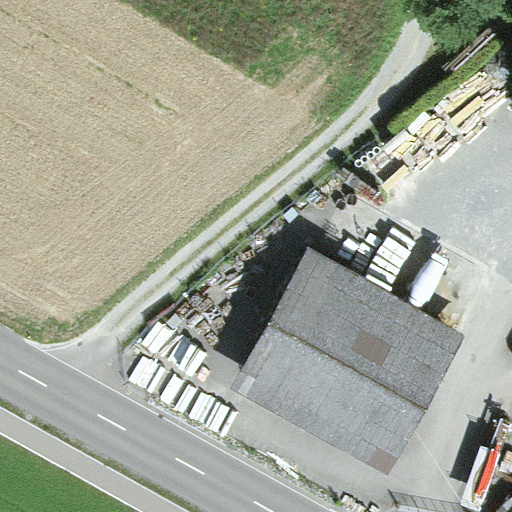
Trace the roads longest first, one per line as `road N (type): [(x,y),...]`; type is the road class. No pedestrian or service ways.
road 1 (track): [(45,385),(377,93),(416,34),(419,0)]
road 2 (tertiary): [(275,511),(0,359)]
